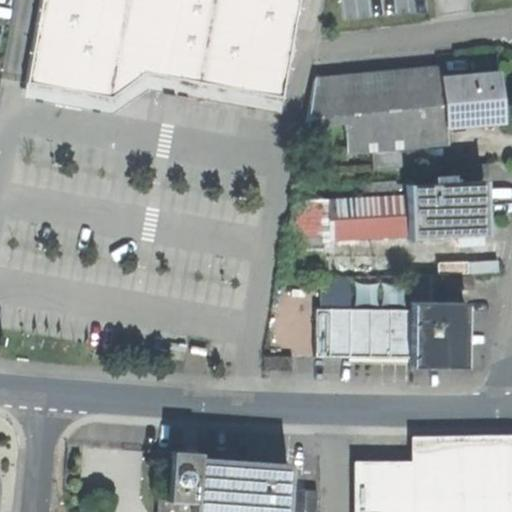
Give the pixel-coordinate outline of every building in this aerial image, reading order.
[(108,99),(109,90),(135,72),(280,99),(297,0),(37,0),(22,83),(108,99)] [(438,78),(437,68),(338,78),(342,119),(345,152),(444,142),(442,126),(438,78)] [(438,78),(442,126),(499,120),(495,73),(438,78)] [(338,78),(312,81),(304,124),(342,119),(338,78)] [(453,180),(483,178),(482,164),(453,165),(453,180)] [(479,182),(403,185),(403,196),(405,235),(405,238),(481,235),(479,182)] [(327,238),(405,235),(403,196),(325,200),(327,238)] [(290,203),(287,229),(285,248),(319,248),(318,203),(290,203)] [(319,248),(285,248),(286,275),(319,274),(319,248)] [(471,275),(443,275),(443,290),(471,290),(471,275)] [(408,301),(408,309),(407,357),(407,367),(461,367),(462,302),(408,301)] [(408,309),(312,310),(312,357),(407,357),(408,309)] [(190,346),(189,352),(203,355),(205,349),(190,346)] [(289,356),(262,356),(262,370),(289,370),(289,356)] [(352,463),(351,511),(511,511),(511,437),(410,438),(410,463),(352,463)] [(282,511),(286,464),(195,458),(196,453),(185,453),(168,451),(164,499),(157,499),(156,511),(282,511)] [(318,511),(318,487),(295,487),(294,511),(318,511)]
